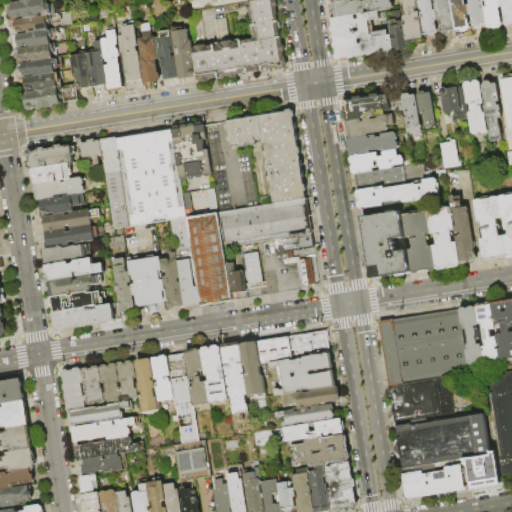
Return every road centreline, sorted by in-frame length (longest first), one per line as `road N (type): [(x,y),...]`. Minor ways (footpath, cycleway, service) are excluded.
road 1 (residential): [(63,511),(0,121)]
road 2 (residential): [(285,314),(0,359)]
road 3 (secondary): [(305,86),(340,306)]
road 4 (secondary): [(357,303),(323,83)]
road 5 (tertiary): [(0,135),(214,101)]
road 6 (secondary): [(390,511),(357,303)]
road 7 (tertiary): [(323,83),(511,52)]
road 8 (residential): [(511,277),(357,303)]
road 9 (secondary): [(340,306),(361,434)]
